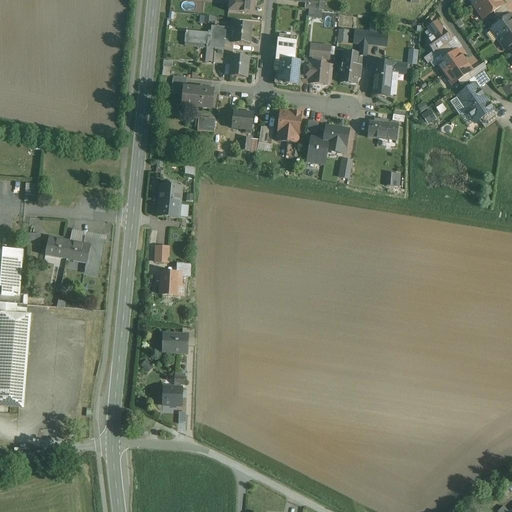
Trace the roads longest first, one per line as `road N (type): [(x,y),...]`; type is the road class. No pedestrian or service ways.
road 1 (secondary): [(112,447),(154,0)]
road 2 (unclassified): [(323,511),(204,453),(112,447)]
